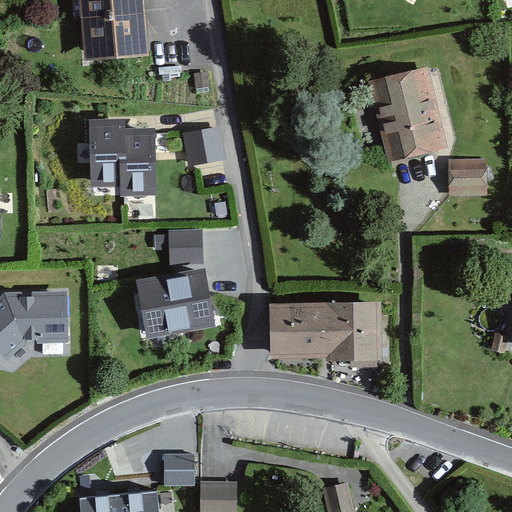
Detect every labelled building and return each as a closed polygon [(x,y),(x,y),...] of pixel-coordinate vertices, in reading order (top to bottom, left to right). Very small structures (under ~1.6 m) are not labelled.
[(142,0),(81,0),(88,68),(148,63),(142,0)] [(196,72),(196,86),(210,84),(208,72),(196,72)] [(437,76),(373,89),(390,169),(454,156),(437,76)] [(96,117),(95,181),(125,182),(128,192),(161,192),(161,126),(134,127),(133,116),(96,117)] [(186,134),(190,165),(228,157),(223,127),(186,134)] [(451,158),(453,194),(487,194),(486,156),(451,158)] [(0,234),(8,234),(5,170),(0,170),(0,234)] [(204,232),(171,232),(171,268),(204,267),(204,232)] [(206,271),(135,284),(146,343),(217,330),(206,271)] [(0,298),(0,343),(11,355),(38,335),(74,338),(70,289),(11,289),(0,298)] [(382,308),(271,310),(272,365),(383,363),(382,308)] [(166,455),(167,482),(195,482),(197,455),(166,455)] [(204,482),(204,511),(205,511),(238,511),(241,483),(204,482)] [(357,511),(350,486),(324,493),(328,511),(357,511)] [(160,511),(159,497),(79,505),(79,511),(160,511)]
